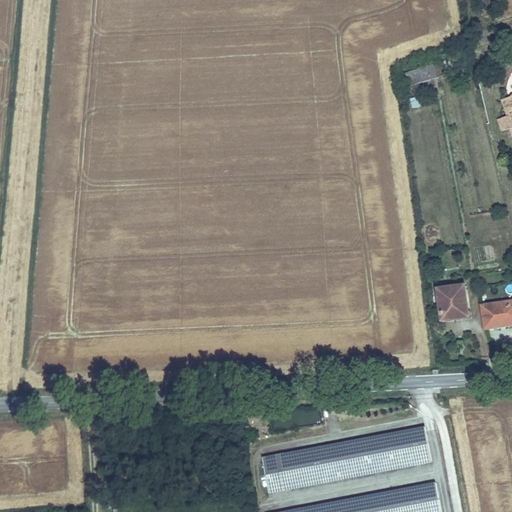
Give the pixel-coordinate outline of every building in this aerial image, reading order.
[(405,70),(408,85),(437,79),(434,65),(405,70)] [(412,108),(421,106),(419,96),(410,98),(412,108)] [(461,288),(439,291),(445,322),(458,320),(458,317),(472,315),(470,300),(463,301),(461,288)] [(511,302),(485,305),(484,306),(487,329),(499,328),(499,325),(511,323),(511,302)] [(269,491),(432,459),(425,424),(262,456),(269,491)] [(442,511),(436,479),(272,511),(442,511)]
